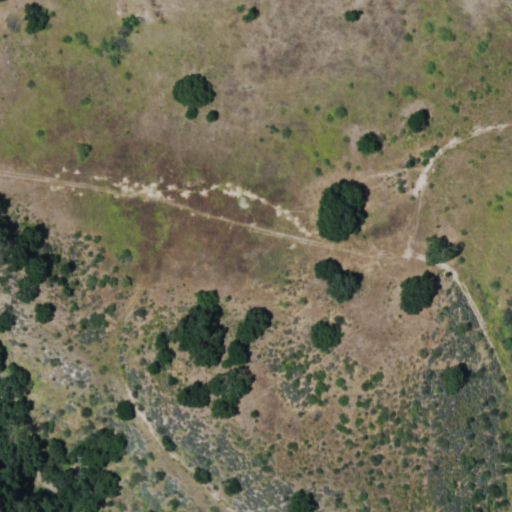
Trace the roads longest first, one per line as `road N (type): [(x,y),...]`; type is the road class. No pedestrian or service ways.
road 1 (track): [(511,118),(443,138),(419,161),(403,210),(408,244),(445,272),(511,399)]
road 2 (residential): [(223,511),(135,424),(108,372)]
